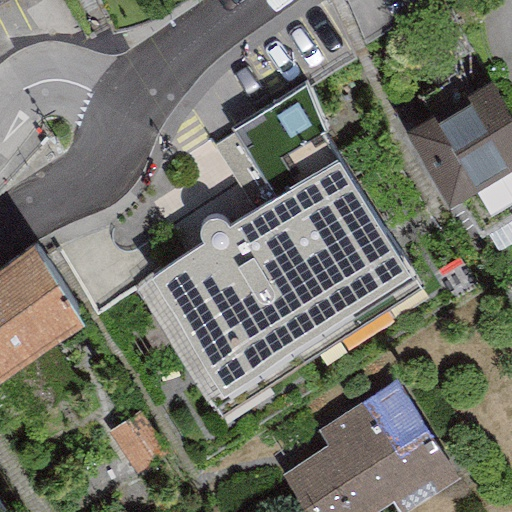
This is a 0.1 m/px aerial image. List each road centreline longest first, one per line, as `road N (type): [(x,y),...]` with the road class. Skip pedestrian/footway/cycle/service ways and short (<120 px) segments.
road 1 (secondary): [(0,231),(94,165),(126,108)]
road 2 (secondary): [(126,108),(143,80),(252,0)]
road 3 (residential): [(126,108),(49,79),(0,107)]
